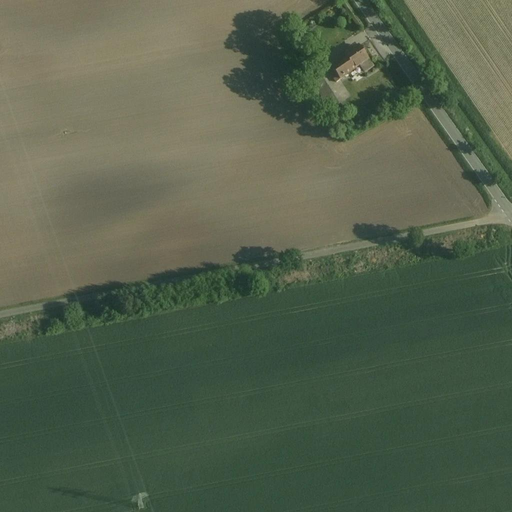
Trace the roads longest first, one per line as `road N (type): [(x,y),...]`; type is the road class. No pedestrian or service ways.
road 1 (unclassified): [(511,217),(0,314)]
road 2 (unclassified): [(511,217),(358,0)]
